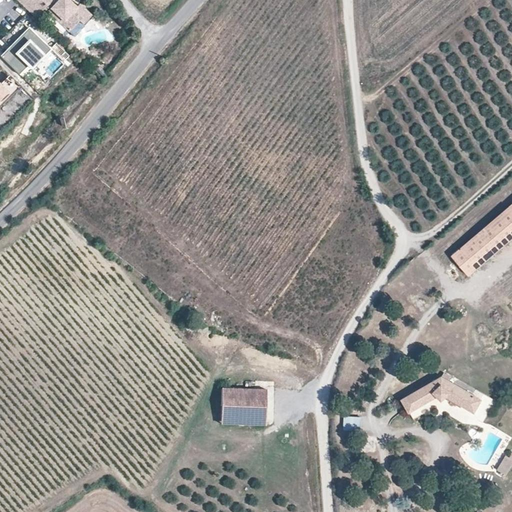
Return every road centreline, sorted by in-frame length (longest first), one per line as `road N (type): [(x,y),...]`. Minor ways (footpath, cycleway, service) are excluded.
road 1 (unclassified): [(328,511),(323,387),(404,236),(376,198),(361,150),(346,0)]
road 2 (tertiary): [(157,48),(0,223)]
road 3 (track): [(404,236),(439,227),(511,164)]
